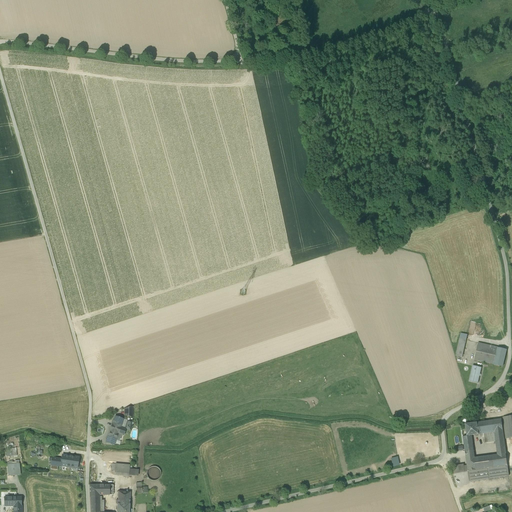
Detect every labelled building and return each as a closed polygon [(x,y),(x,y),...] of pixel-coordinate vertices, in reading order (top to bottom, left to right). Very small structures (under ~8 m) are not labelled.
[(466,340),(460,339),(456,356),(462,358),(466,340)] [(498,348),(478,343),(474,360),(494,365),(498,349),(498,348)] [(506,351),(498,349),(494,365),(503,367),(506,351)] [(481,368),(473,366),(469,382),(477,384),(481,368)] [(124,420),(115,416),(107,440),(115,443),(116,441),(120,442),(124,429),(121,428),(124,420)] [(511,416),(503,418),(503,420),(501,420),(502,427),(504,427),(506,439),(511,438),(511,416)] [(501,420),(477,423),(478,434),(494,432),(503,430),(502,427),(501,420)] [(477,423),(465,425),(467,437),(471,436),(478,435),(478,434),(477,423)] [(503,430),(494,432),(495,442),(496,445),(504,444),(503,430)] [(494,432),(483,433),(484,444),(495,442),(494,432)] [(467,437),(463,437),(465,453),(474,452),(471,436),(467,437)] [(504,444),(496,445),(497,455),(506,454),(504,444)] [(474,452),(465,453),(467,466),(468,472),(476,471),(475,458),(474,452)] [(497,455),(475,458),(476,471),(507,466),(506,454),(497,455)] [(79,458),(64,456),(63,462),(62,466),(78,467),(79,458)] [(391,458),(393,467),(401,465),(398,456),(391,458)] [(19,464),(7,466),(8,476),(20,475),(19,464)] [(130,466),(115,464),(115,471),(114,475),(129,476),(129,469),(130,466)] [(464,465),(452,467),(453,474),(465,472),(464,466),(464,465)] [(476,471),(468,472),(469,482),(509,476),(507,466),(476,471)] [(160,477),(161,474),(160,471),(159,469),(156,468),(154,467),(151,468),(149,469),(147,472),(147,474),(147,477),(149,479),(151,481),(154,481),(156,481),(159,479),(160,477)] [(139,470),(129,469),(129,476),(138,477),(139,470)] [(113,486),(89,485),(89,486),(90,495),(104,495),(113,495),(113,486)] [(130,493),(118,492),(118,501),(116,501),(116,504),(118,504),(130,505),(130,493)] [(103,511),(104,495),(90,495),(90,511),(103,511)] [(21,497),(4,497),(4,507),(14,507),(13,511),(21,511),(22,506),(21,506),(21,497)]
